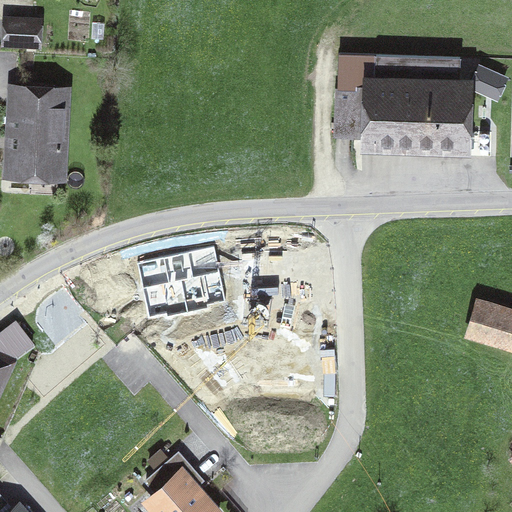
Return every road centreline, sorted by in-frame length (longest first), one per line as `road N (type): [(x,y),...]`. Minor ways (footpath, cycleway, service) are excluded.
road 1 (residential): [(0,295),(128,231),(228,211),(348,206)]
road 2 (residential): [(348,206),(352,416),(342,445),(292,511)]
road 3 (residential): [(279,511),(136,358)]
road 4 (residential): [(348,206),(511,200)]
